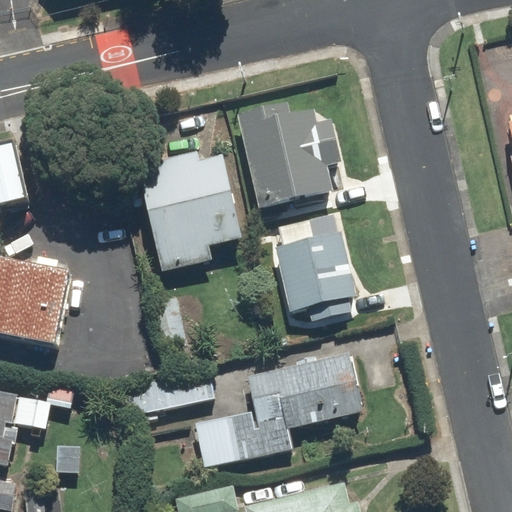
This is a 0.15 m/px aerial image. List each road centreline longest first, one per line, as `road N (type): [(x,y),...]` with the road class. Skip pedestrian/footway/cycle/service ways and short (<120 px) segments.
road 1 (residential): [(389,6),(502,511)]
road 2 (residential): [(389,6),(54,83)]
